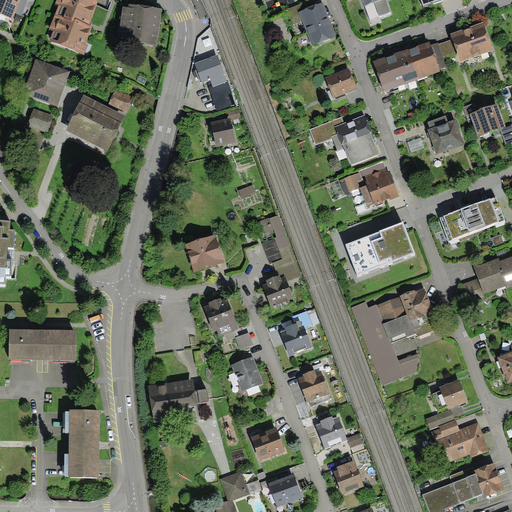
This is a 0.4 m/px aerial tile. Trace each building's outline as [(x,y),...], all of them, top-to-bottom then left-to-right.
[(16,0),(0,0),(0,16),(11,20),(16,0)] [(95,4),(83,0),(59,0),(58,4),(62,6),(53,29),(56,30),(52,39),(82,50),(90,29),(86,28),(95,4)] [(385,2),(384,0),(356,0),(360,11),(385,2)] [(322,7),(300,15),(312,45),(333,37),(322,7)] [(155,17),(126,12),(119,52),(148,57),(155,17)] [(480,31),(445,45),(456,72),(491,58),(480,31)] [(426,48),(369,70),(380,97),(437,75),(426,48)] [(223,86),(214,61),(192,69),(199,85),(209,81),(212,90),(223,86)] [(58,107),(68,71),(35,62),(25,97),(58,107)] [(347,73),(327,81),(335,99),(354,91),(347,73)] [(208,91),(216,111),(231,106),(224,85),(223,86),(212,90),(208,91)] [(125,116),(84,95),(66,131),(108,151),(125,116)] [(493,111),(468,121),(477,144),(502,135),(493,111)] [(49,118),(32,112),(26,129),(43,135),(49,118)] [(378,156),(363,119),(337,129),(351,166),(378,156)] [(453,126),(425,137),(432,158),(461,147),(453,126)] [(231,143),(228,127),(210,131),(213,146),(231,143)] [(384,171),(366,177),(376,205),(394,198),(384,171)] [(344,180),(349,192),(357,189),(352,177),(344,180)] [(503,224),(494,199),(440,220),(449,244),(503,224)] [(0,286),(4,287),(4,278),(12,279),(12,262),(7,261),(8,252),(13,252),(14,233),(10,233),(10,226),(0,225),(0,286)] [(259,236),(271,231),(269,225),(257,230),(259,236)] [(412,256),(401,227),(347,247),(357,276),(412,256)] [(221,263),(212,240),(185,250),(194,273),(221,263)] [(288,249),(279,252),(291,284),(300,281),(288,249)] [(511,259),(478,272),(486,292),(511,282),(511,259)] [(269,309),(289,302),(282,282),(278,284),(276,279),(265,283),(267,288),(262,290),(269,309)] [(424,293),(400,301),(413,337),(437,329),(424,293)] [(397,298),(356,314),(382,381),(414,369),(414,357),(397,364),(390,345),(412,336),(397,298)] [(237,332),(225,302),(204,310),(215,340),(237,332)] [(301,306),(287,311),(289,317),(304,312),(301,306)] [(306,350),(296,324),(278,332),(288,357),(306,350)] [(73,362),(73,336),(9,334),(9,361),(73,362)] [(511,356),(497,362),(506,385),(511,382),(511,356)] [(261,384),(251,359),(230,368),(240,392),(261,384)] [(327,396),(318,373),(312,375),(309,366),(299,370),(303,378),(294,382),(304,406),(327,396)] [(464,402),(457,384),(430,394),(437,412),(464,402)] [(148,391),(153,424),(205,416),(202,395),(192,397),(190,385),(148,391)] [(264,416),(274,412),(270,401),(260,405),(264,416)] [(439,426),(455,419),(451,410),(426,420),(430,429),(439,426)] [(95,469),(96,414),(69,413),(68,479),(101,479),(101,469),(95,469)] [(227,447),(236,444),(229,416),(219,419),(227,447)] [(440,429),(432,432),(444,465),(471,455),(472,458),(489,451),(478,422),(459,429),(455,419),(439,426),(440,429)] [(336,421),(313,430),(321,450),(344,441),(336,421)] [(280,452),(273,433),(249,442),(256,461),(280,452)] [(358,438),(347,442),(352,454),(362,449),(358,438)] [(484,494),(485,498),(505,490),(494,463),(474,471),(476,474),(423,495),(428,511),(446,511),(446,509),(484,494)] [(359,484),(351,464),(331,472),(339,492),(359,484)] [(229,501),(243,496),(235,478),(222,483),(229,501)] [(298,495),(291,478),(267,488),(274,505),(298,495)] [(231,511),(229,503),(215,508),(216,511),(231,511)]
